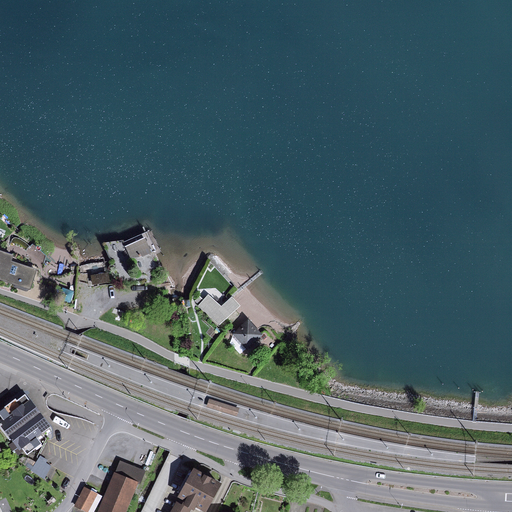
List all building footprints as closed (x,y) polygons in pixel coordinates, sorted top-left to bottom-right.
[(145,238),(128,246),(134,259),(151,251),(145,238)] [(15,256),(0,249),(0,279),(33,292),(40,271),(13,263),(15,256)] [(110,273),(92,275),(92,286),(111,285),(110,273)] [(223,305),(210,292),(198,304),(221,325),(242,303),(233,294),(223,305)] [(251,319),(236,333),(250,348),(265,335),(251,319)] [(46,417),(33,399),(28,391),(0,411),(0,418),(19,445),(47,425),(43,420),(46,417)] [(207,405),(236,414),(238,409),(209,400),(207,405)] [(51,466),(39,457),(30,470),(45,480),(51,466)] [(130,511),(146,472),(120,462),(99,511),(130,511)] [(221,481),(194,467),(179,494),(206,509),(221,481)] [(93,511),(102,497),(86,488),(75,507),(83,511),(93,511)] [(188,511),(191,508),(177,501),(170,511),(188,511)]
